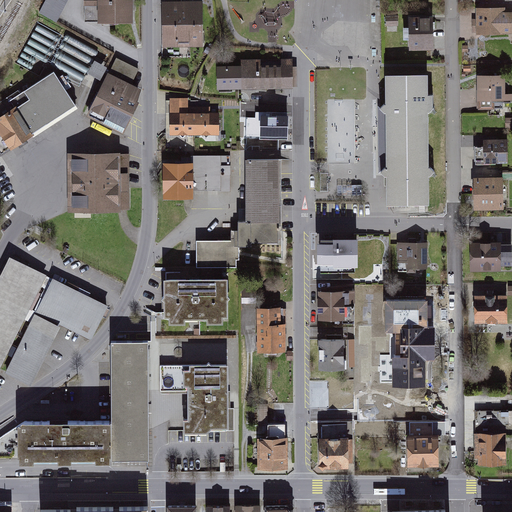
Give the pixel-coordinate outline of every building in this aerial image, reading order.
[(67,0),(45,0),(39,15),(56,23),(67,0)] [(135,22),(134,0),(87,0),(88,7),(98,7),(98,23),(135,22)] [(162,2),(162,39),(159,39),(159,59),(188,59),(187,49),(201,49),(201,2),(162,2)] [(503,8),(476,8),(476,34),(511,33),(511,12),(503,13),(503,8)] [(387,15),(386,22),(396,23),(396,15),(387,15)] [(432,19),(406,18),(406,52),(432,52),(432,19)] [(88,70),(101,76),(107,63),(95,57),(88,70)] [(241,66),(242,89),(292,87),(291,59),(280,60),(280,65),(260,66),(260,60),(242,61),(242,66),(241,66)] [(242,89),(241,66),(217,67),(217,90),(242,89)] [(30,98),(18,107),(35,133),(76,105),(54,73),(26,92),(30,98)] [(504,73),(477,74),(478,109),(493,109),(493,101),(511,100),(511,95),(511,94),(505,95),(504,73)] [(111,74),(91,117),(122,132),(142,89),(111,74)] [(390,114),(390,167),(386,172),(390,176),(391,205),(435,205),(434,175),(439,172),(434,168),(434,112),(439,109),(434,103),(434,75),(390,75),(390,104),(384,109),(390,114)] [(30,98),(26,92),(20,95),(17,90),(0,101),(0,118),(18,107),(30,98)] [(169,137),(220,136),(219,112),(209,113),(209,107),(186,108),(186,97),(168,98),(169,137)] [(12,148),(35,133),(18,107),(0,118),(0,130),(12,148)] [(347,111),(328,112),(330,161),(356,160),(355,122),(348,122),(347,111)] [(255,135),(269,135),(269,136),(288,135),(287,116),(279,116),(279,113),(255,113),(255,135)] [(511,118),(503,119),(503,130),(511,129),(511,118)] [(0,156),(12,148),(0,130),(0,156)] [(507,139),(483,140),(484,147),(475,147),(475,165),(507,164),(507,139)] [(129,152),(72,154),(73,215),(131,214),(129,152)] [(190,157),(190,164),(164,164),(165,198),(190,198),(190,210),(228,209),(227,157),(190,157)] [(230,231),(230,242),(236,242),(236,247),(252,247),(252,241),(278,242),(278,221),(281,221),(282,160),(249,160),(249,221),(239,220),(239,231),(230,231)] [(504,210),(503,178),(473,178),(474,211),(504,210)] [(236,242),(230,242),(196,241),(196,267),(236,268),(236,247),(236,242)] [(359,243),(317,243),(317,273),(359,272),(359,243)] [(427,243),(395,244),(396,270),(428,269),(427,243)] [(511,247),(501,248),(501,243),(471,243),(471,272),(501,271),(501,266),(511,266),(511,247)] [(13,259),(0,284),(0,371),(48,276),(13,259)] [(55,279),(8,374),(33,386),(63,326),(90,339),(107,305),(55,279)] [(170,298),(173,301),(173,317),(178,317),(178,324),(193,324),(193,319),(216,319),(216,324),(231,324),(231,318),(236,318),(236,300),(238,299),(236,296),(236,280),(173,280),(173,296),(170,298)] [(344,293),(318,293),(318,322),(344,322),(344,293)] [(508,295),(475,295),(475,324),(507,324),(508,295)] [(257,308),(258,352),(287,352),(286,307),(257,308)] [(342,340),(317,341),(317,371),(342,371),(342,340)] [(153,344),(116,344),(117,424),(117,461),(117,463),(154,463),(153,344)] [(160,367),(160,392),(188,392),(188,419),(183,419),(183,433),(226,433),(226,364),(190,364),(190,367),(160,367)] [(0,461),(117,461),(117,424),(22,425),(0,439),(0,461)] [(504,435),(477,435),(477,466),(504,466),(504,435)] [(442,437),(411,437),(411,466),(442,466),(442,437)] [(288,438),(260,438),(259,468),(287,469),(288,438)] [(347,440),(318,440),(318,467),(322,469),(348,469),(347,440)] [(443,511),(443,502),(390,502),(390,511),(443,511)]
